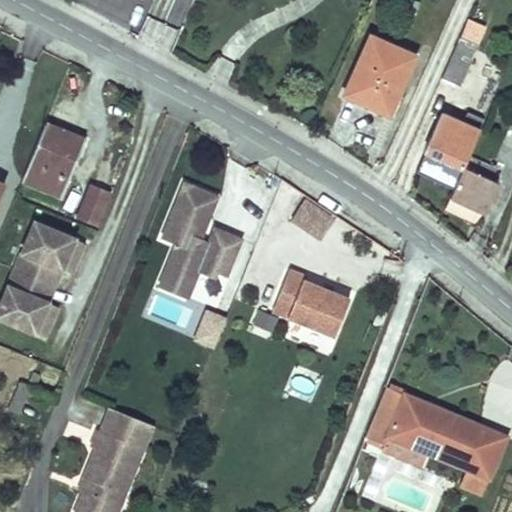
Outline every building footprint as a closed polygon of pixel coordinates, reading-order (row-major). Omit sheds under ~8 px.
[(460,36),(478,45),(490,18),(472,10),(460,36)] [(370,35),(344,92),(389,113),(414,54),(370,35)] [(448,65),(442,77),(460,86),(478,45),(460,36),(456,45),(448,65)] [(426,151),(462,168),(463,167),(475,141),(479,131),(442,115),(426,151)] [(45,125),(22,181),(61,198),(84,141),(45,125)] [(445,208),(468,219),(472,209),(485,215),(499,184),(491,180),(496,170),(482,164),(478,174),(463,167),(462,168),(454,186),(449,198),(445,208)] [(218,194),(185,181),(162,236),(176,242),(166,267),(175,287),(194,278),(197,271),(216,278),(219,272),(226,275),(243,235),(214,224),(209,239),(201,235),(218,194)] [(109,192),(91,185),(77,220),(95,227),(109,192)] [(320,237),(333,212),(301,196),(288,221),(320,237)] [(74,239),(34,222),(14,269),(54,286),(61,269),(74,239)] [(83,243),(74,239),(61,269),(70,273),(83,243)] [(175,287),(166,267),(160,283),(188,294),(194,278),(175,287)] [(54,286),(14,269),(0,303),(0,318),(34,333),(47,302),(54,286)] [(272,312),(334,337),(349,300),(303,282),(304,277),(288,271),(272,312)] [(56,306),(47,302),(34,333),(44,337),(56,306)] [(193,340),(215,347),(225,314),(203,307),(193,340)] [(257,308),(248,329),(269,338),(277,316),(257,308)] [(45,393),(18,382),(6,412),(19,417),(25,402),(39,408),(45,393)] [(505,437),(385,386),(365,437),(384,445),(381,451),(420,468),(426,453),(464,470),(487,479),(505,437)] [(76,511),(119,511),(143,452),(96,432),(89,448),(95,451),(83,480),(88,483),(83,495),(76,511)] [(487,479),(464,470),(458,484),(481,494),(487,479)] [(88,483),(83,480),(77,493),(83,495),(88,483)]
